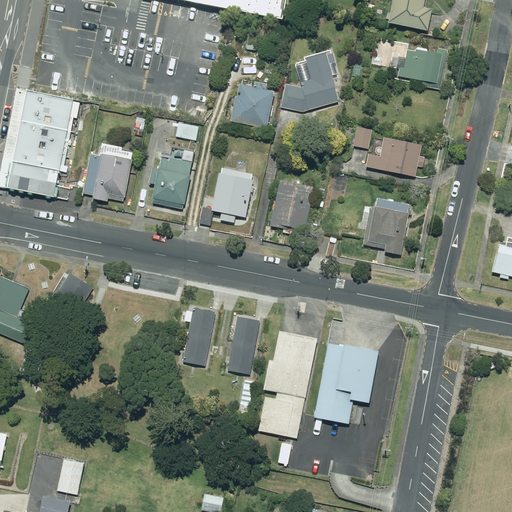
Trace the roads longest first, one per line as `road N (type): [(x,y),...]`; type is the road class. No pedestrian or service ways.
road 1 (tertiary): [(0,222),(441,310)]
road 2 (residential): [(441,310),(502,0)]
road 3 (residential): [(405,511),(441,310)]
